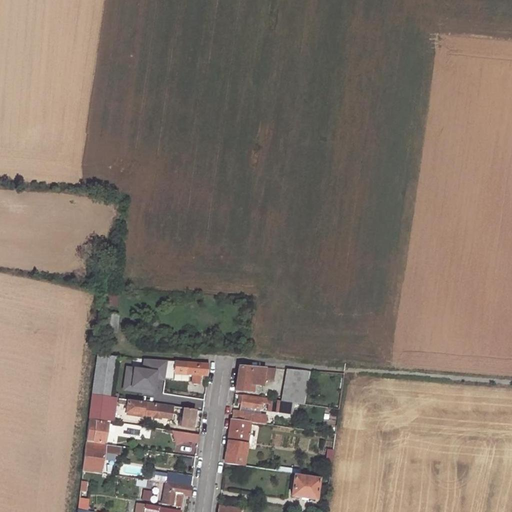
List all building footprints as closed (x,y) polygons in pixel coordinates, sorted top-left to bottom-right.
[(116,307),(117,293),(106,293),(105,307),(116,307)] [(103,313),(101,331),(115,333),(117,315),(103,313)] [(148,320),(147,332),(156,334),(157,321),(148,320)] [(106,397),(111,358),(102,358),(96,358),(92,395),(106,397)] [(125,367),(122,392),(154,395),(156,381),(165,382),(166,373),(172,373),(174,362),(143,359),(142,368),(125,367)] [(209,364),(174,361),(173,374),(207,376),(208,371),(209,364)] [(254,386),(262,386),(263,379),(274,380),(276,369),(250,367),(249,368),(238,368),(236,381),(234,391),(247,393),(247,391),(248,385),(254,386)] [(286,370),(281,402),(283,402),(296,404),(301,371),(299,371),(286,370)] [(301,371),(296,404),(304,405),(309,372),(301,371)] [(92,395),(90,408),(88,419),(112,422),(113,413),(104,412),(106,397),(92,395)] [(233,411),(232,420),(249,422),(265,425),(266,416),(255,414),(255,409),(260,410),(261,404),(267,405),(267,410),(277,412),(277,410),(282,411),(283,402),(281,402),(239,395),(238,403),(241,404),(240,408),(239,412),(233,411)] [(113,413),(115,399),(106,397),(104,412),(113,413)] [(127,413),(153,417),(153,419),(161,420),(161,418),(171,419),(173,407),(119,399),(119,404),(128,405),(127,413)] [(181,421),(183,409),(173,407),(171,419),(181,421)] [(193,420),(194,410),(183,409),(181,421),(180,428),(192,429),(193,420)] [(232,420),(230,420),(227,445),(224,464),(243,467),(249,422),(232,420)] [(88,421),(86,440),(104,443),(105,435),(107,424),(88,421)] [(198,435),(170,431),(174,444),(182,442),(182,441),(197,444),(198,435)] [(120,447),(104,445),(86,443),(83,467),(101,469),(102,460),(103,453),(119,455),(120,447)] [(167,483),(186,486),(187,476),(168,473),(167,483)] [(292,486),(291,496),(316,499),(318,480),(294,476),(292,486)] [(157,481),(146,480),(145,487),(156,489),(157,481)] [(167,483),(166,483),(163,505),(181,507),(181,501),(182,495),(190,496),(191,486),(186,486),(167,483)] [(143,490),(140,499),(148,502),(151,492),(143,490)]
